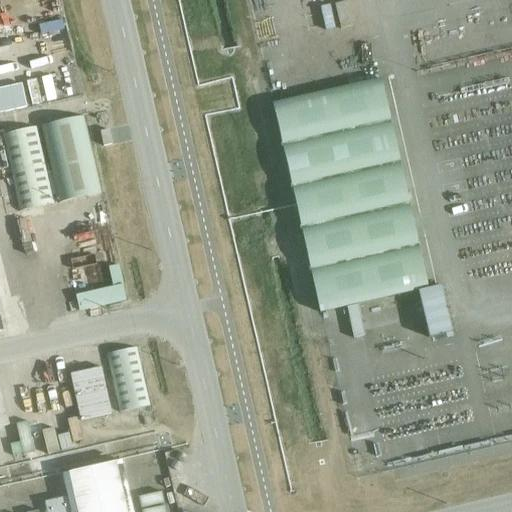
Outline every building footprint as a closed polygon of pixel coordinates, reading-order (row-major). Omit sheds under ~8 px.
[(52,19),(31,23),(34,35),(55,30),(52,19)] [(257,49),(262,72),(284,68),(279,45),(257,49)] [(381,79),(272,104),(320,313),(397,295),(400,306),(431,300),(381,79)] [(41,127),(59,207),(102,196),(84,117),(41,127)] [(2,135),(20,214),(55,206),(37,127),(2,135)] [(83,280),(97,276),(92,254),(77,258),(83,280)] [(127,300),(119,266),(108,268),(112,288),(75,297),(78,311),(127,300)] [(354,339),(362,338),(357,318),(386,312),(382,301),(348,309),(354,339)] [(415,338),(439,332),(436,319),(412,325),(415,338)] [(408,339),(405,326),(374,333),(377,346),(408,339)] [(150,406),(137,347),(106,355),(120,413),(150,406)] [(112,414),(101,368),(71,375),(80,421),(112,414)] [(63,436),(71,434),(68,416),(59,417),(63,436)] [(33,427),(37,448),(62,443),(60,433),(46,435),(45,425),(33,427)] [(133,511),(122,461),(62,475),(67,497),(46,503),(47,511),(133,511)] [(125,470),(127,481),(148,477),(145,465),(125,470)]
